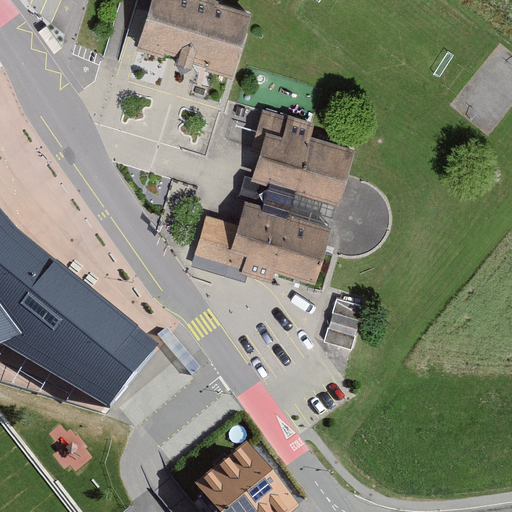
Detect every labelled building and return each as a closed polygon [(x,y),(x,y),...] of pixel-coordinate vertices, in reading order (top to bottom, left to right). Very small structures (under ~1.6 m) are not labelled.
[(253,8),(227,0),(150,0),(137,45),(176,56),(173,66),(190,71),(192,63),(233,75),(253,8)] [(62,45),(46,24),(39,29),(54,51),(62,45)] [(317,122),(265,106),(256,133),(264,135),(251,176),(269,182),(263,200),(244,194),(235,224),(207,215),(194,254),(272,278),(276,266),(315,278),(331,227),(284,212),(293,183),(338,198),(354,147),(313,134),(317,122)] [(0,348),(3,347),(107,410),(162,348),(16,233),(0,214),(0,348)] [(367,306),(339,297),(322,350),(350,359),(367,306)] [(248,449),(198,488),(217,511),(296,511),(297,511),(248,449)]
